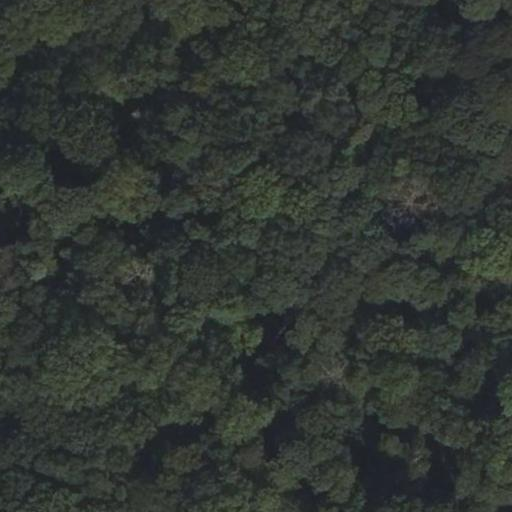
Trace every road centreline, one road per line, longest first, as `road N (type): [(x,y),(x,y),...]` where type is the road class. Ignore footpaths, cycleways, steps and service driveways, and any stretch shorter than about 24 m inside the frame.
road 1 (track): [(223,0),(153,407)]
road 2 (track): [(511,115),(443,0)]
